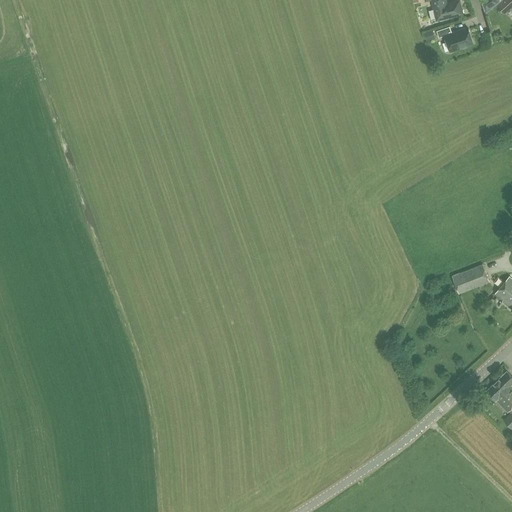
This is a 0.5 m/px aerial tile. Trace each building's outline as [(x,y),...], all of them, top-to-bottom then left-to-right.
[(447,4),(445,0),(426,0),(432,0),(437,20),(463,14),(460,1),(447,4)] [(482,0),(481,1),(485,13),(498,2),(497,0),(482,0)] [(504,13),(511,6),(511,0),(504,0),(498,6),(504,13)] [(452,33),(450,26),(437,31),(439,37),(445,35),(451,51),(474,43),(468,27),(452,33)] [(427,41),(436,38),(433,30),(424,33),(427,41)] [(459,293),(490,281),(483,264),(453,276),(459,293)] [(511,277),(510,276),(496,293),(504,300),(503,301),(511,308),(511,277)] [(508,412),(511,408),(511,376),(507,371),(487,391),(496,401),(497,400),(508,412)]
